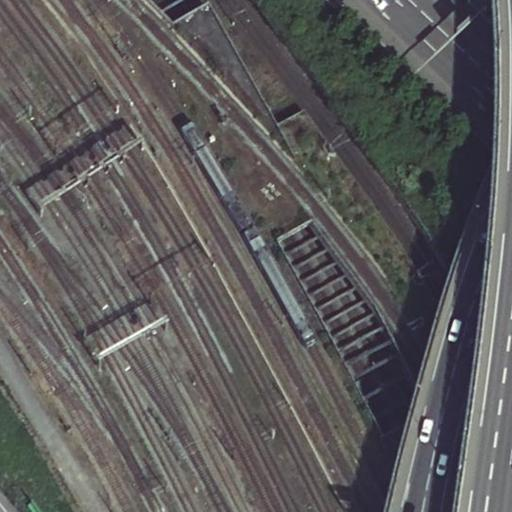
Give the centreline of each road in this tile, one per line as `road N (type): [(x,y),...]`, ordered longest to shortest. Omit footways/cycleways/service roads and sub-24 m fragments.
road 1 (trunk): [(511,211),(472,319),(427,511)]
road 2 (secondary): [(396,0),(508,115)]
